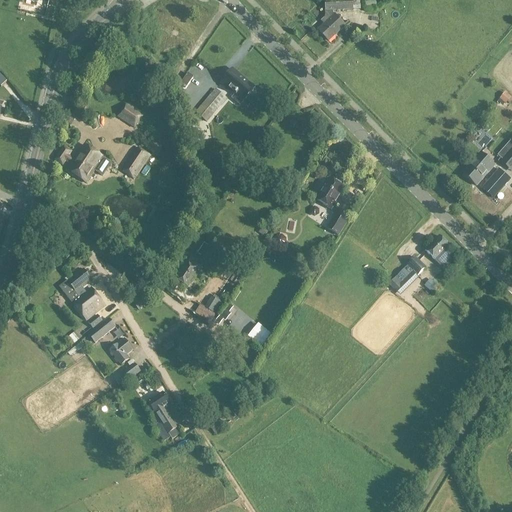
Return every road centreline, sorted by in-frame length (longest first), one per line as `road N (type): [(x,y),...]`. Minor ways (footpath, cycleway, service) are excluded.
road 1 (secondary): [(511,285),(228,0)]
road 2 (residential): [(251,511),(100,269)]
road 3 (secondary): [(23,206),(58,73),(125,0)]
road 4 (track): [(86,247),(188,315),(146,345)]
